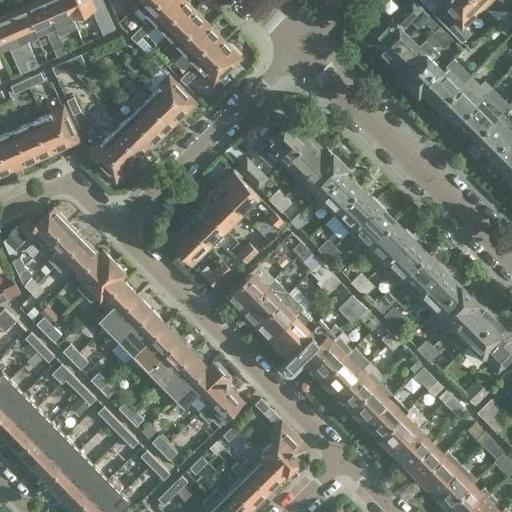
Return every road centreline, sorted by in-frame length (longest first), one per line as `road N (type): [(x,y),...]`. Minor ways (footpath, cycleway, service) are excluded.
road 1 (residential): [(340,458),(113,228)]
road 2 (residential): [(511,256),(299,50)]
road 3 (residential): [(113,228),(299,50)]
road 4 (residential): [(113,228),(73,185),(0,212)]
